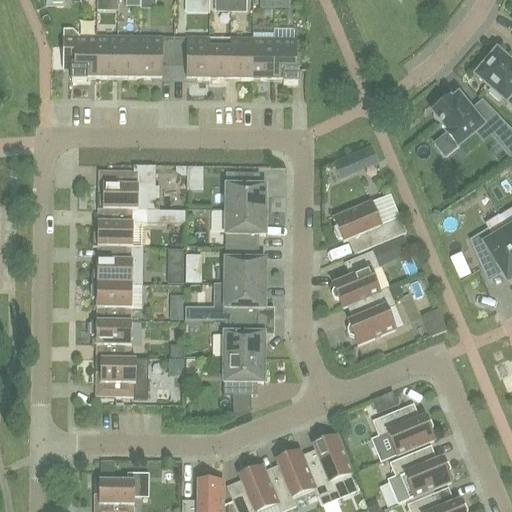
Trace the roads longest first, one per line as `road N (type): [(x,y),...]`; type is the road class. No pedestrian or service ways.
road 1 (residential): [(327,402),(300,332),(300,141),(45,139)]
road 2 (residential): [(41,443),(45,139)]
road 3 (residential): [(41,443),(221,446),(327,402)]
road 4 (residential): [(502,511),(446,377),(422,367)]
